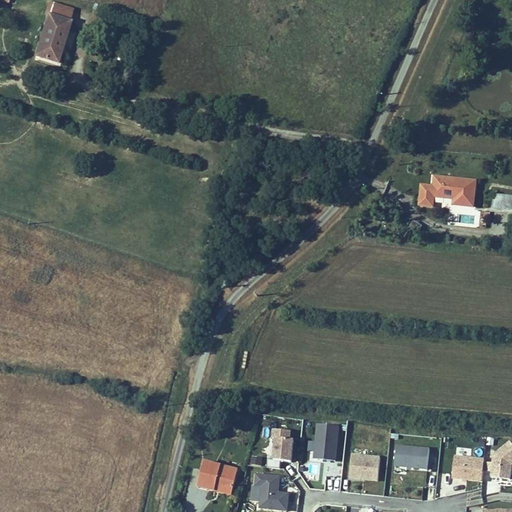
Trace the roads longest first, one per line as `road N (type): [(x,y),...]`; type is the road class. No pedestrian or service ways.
road 1 (unclassified): [(437,0),(350,188),(221,315),(163,511)]
road 2 (unknown): [(369,154),(314,134),(111,92),(80,73),(87,11)]
road 3 (residential): [(426,511),(419,504),(306,494),(304,511)]
